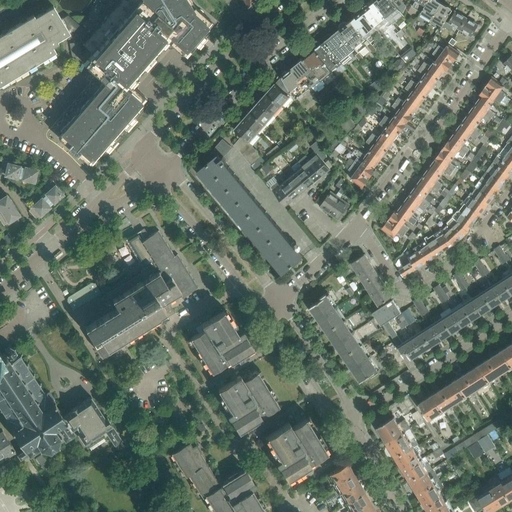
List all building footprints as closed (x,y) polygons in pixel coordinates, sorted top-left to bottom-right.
[(100,78),(57,127),(60,130),(63,132),(63,133),(59,136),(58,138),(60,139),(62,141),(63,141),(65,143),(65,144),(67,145),(71,149),(74,151),(74,152),(87,162),(90,165),(95,160),(100,153),(103,156),(136,119),(140,114),(137,111),(142,105),(147,99),(144,97),(136,89),(131,85),(136,81),(169,43),(181,54),(184,56),(189,51),(195,45),(195,44),(198,47),(206,38),(203,35),(209,29),(213,23),(210,21),(209,19),(205,16),(195,7),(194,6),(192,2),(191,0),(190,0),(120,0),(90,35),(80,26),(71,18),(68,15),(66,16),(62,18),(61,18),(69,33),(73,31),(74,32),(85,42),(82,44),(93,53),(89,59),(84,64),(87,67),(90,70),(100,78)] [(375,0),(374,1),(392,23),(395,20),(397,21),(404,15),(403,13),(401,11),(398,7),(392,0),(375,0)] [(415,0),(417,0),(413,7),(421,12),(425,6),(428,0),(415,0)] [(421,12),(421,13),(431,20),(442,3),(437,0),(436,0),(428,0),(425,6),(421,12)] [(366,3),(362,6),(362,9),(362,10),(382,33),(388,28),(389,25),(392,23),(374,1),(370,5),(369,4),(366,3)] [(402,3),(398,7),(401,11),(406,7),(402,3)] [(442,3),(432,20),(442,26),(446,21),(448,23),(460,30),(467,18),(455,11),(453,9),(452,9),(451,7),(448,6),(446,6),(442,3)] [(0,85),(6,82),(8,81),(8,82),(20,75),(19,74),(29,68),(35,64),(36,65),(48,58),(47,57),(56,52),(53,47),(58,43),(57,41),(70,33),(69,33),(61,18),(53,6),(35,17),(33,15),(0,35),(0,85)] [(355,16),(351,20),(369,41),(372,39),(375,39),(382,33),(362,10),(358,9),(354,12),(355,15),(355,16)] [(467,18),(460,30),(471,36),(478,25),(467,18)] [(343,21),(339,24),(339,25),(340,28),(340,29),(356,49),(359,52),(365,46),(366,44),(369,41),(351,20),(347,23),(347,22),(346,22),(343,21)] [(328,33),(324,36),(325,37),(325,40),(326,41),(343,63),(345,65),(353,59),(349,54),(356,49),(340,29),(333,35),(332,34),(328,33)] [(318,42),(314,45),(315,48),(315,49),(333,71),(343,63),(326,41),(322,44),(321,43),(318,42)] [(430,41),(428,44),(433,47),(436,50),(439,46),(435,43),(434,44),(430,41)] [(79,42),(69,43),(72,57),(82,55),(79,42)] [(439,46),(436,50),(453,62),(460,53),(453,48),(451,46),(450,46),(448,45),(445,50),(439,46)] [(305,58),(304,58),(321,79),(322,80),(333,71),(315,49),(306,57),(305,58)] [(436,50),(433,54),(439,58),(435,63),(447,71),(453,62),(436,50)] [(359,52),(356,55),(360,60),(364,58),(359,52)] [(511,54),(503,63),(511,72),(511,54)] [(296,65),(291,69),(300,79),(304,76),(312,86),(316,91),(317,90),(318,92),(325,86),(324,85),(325,84),(322,80),(321,79),(304,58),(303,59),(301,58),(299,60),(299,62),(298,63),(296,65)] [(420,61),(418,64),(439,79),(445,71),(445,70),(447,71),(435,63),(434,62),(431,66),(421,59),(420,61)] [(397,60),(394,64),(394,69),(399,74),(407,65),(402,60),(397,60)] [(416,66),(415,68),(419,71),(424,74),(424,75),(421,80),(432,88),(439,79),(418,64),(416,66)] [(391,68),(380,77),(389,89),(392,85),(398,78),(391,68)] [(283,75),(282,76),(292,93),(296,99),(312,86),(304,76),(300,79),(291,69),(290,70),(288,71),(287,72),(285,71),(282,73),(283,75)] [(278,80),(276,83),(290,96),(292,93),(282,76),(278,80)] [(492,77),(486,86),(498,95),(503,99),(508,102),(510,99),(505,96),(506,94),(501,90),(504,86),(502,84),(501,84),(499,82),(492,77)] [(379,79),(369,87),(376,95),(386,87),(379,79)] [(411,80),(408,84),(426,97),(432,88),(421,80),(417,84),(411,80)] [(276,83),(267,93),(281,106),(290,96),(276,83)] [(408,84),(405,88),(411,92),(408,97),(419,106),(426,97),(408,84)] [(486,86),(479,95),(481,96),(491,104),(495,99),(500,103),(503,99),(498,95),(486,86)] [(315,93),(313,94),(314,96),(318,101),(322,98),(316,92),(315,93)] [(267,93),(259,102),(273,115),(281,106),(267,93)] [(367,96),(360,102),(365,109),(373,103),(367,96)] [(396,96),(393,100),(395,102),(413,115),(419,106),(408,97),(404,102),(396,96)] [(481,96),(474,105),(486,114),(492,118),(495,120),(497,117),(498,116),(489,109),(492,105),(491,104),(481,96)] [(381,97),(378,103),(382,106),(386,101),(381,97)] [(259,102),(251,111),(265,124),(273,115),(259,102)] [(357,102),(352,106),(362,119),(367,114),(361,107),(357,102)] [(395,102),(392,106),(398,111),(395,115),(406,123),(413,115),(395,102)] [(474,105),(468,114),(479,122),(483,118),(488,122),(492,118),(486,114),(474,105)] [(251,111),(243,121),(256,133),(265,124),(251,111)] [(468,114),(461,123),(479,135),(482,138),(484,134),(485,133),(476,127),(479,122),(468,114)] [(385,115),(382,120),(400,132),(406,123),(395,115),(391,120),(385,115)] [(349,118),(340,125),(347,133),(356,126),(349,118)] [(363,120),(358,125),(362,127),(363,128),(367,123),(363,120)] [(382,120),(379,124),(385,128),(382,133),(393,141),(400,132),(382,120)] [(243,121),(234,130),(243,137),(247,140),(248,142),(249,141),(256,133),(243,121)] [(461,123),(455,131),(466,140),(470,135),(476,139),(479,135),(461,123)] [(500,123),(496,129),(500,133),(505,127),(500,123)] [(490,137),(489,137),(493,140),(498,133),(495,130),(493,132),(490,137)] [(454,132),(448,140),(466,153),(469,149),(463,145),(466,140),(455,131),(454,132)] [(373,133),(369,137),(387,150),(393,141),(382,133),(379,137),(373,133)] [(243,137),(235,145),(240,150),(249,142),(249,141),(248,142),(247,140),(243,137)] [(300,137),(295,142),(299,146),(304,142),(300,137)] [(369,137),(366,142),(372,146),(369,151),(380,159),(387,150),(369,137)] [(484,144),(484,145),(487,147),(492,140),(489,138),(486,141),(484,144)] [(338,139),(331,148),(334,151),(341,142),(338,139)] [(315,151),(308,157),(323,175),(327,172),(330,169),(326,163),(323,160),(327,156),(318,140),(311,146),(315,151)] [(448,141),(442,149),(453,158),(457,153),(462,158),(466,153),(448,140),(448,141)] [(215,157),(199,170),(284,271),(289,268),(291,266),(302,256),(225,162),(227,160),(226,159),(227,159),(225,156),(227,154),(232,148),(223,142),(213,154),(215,157)] [(249,142),(240,150),(243,155),(253,147),(249,142)] [(480,150),(478,153),(482,156),(483,157),(488,149),(483,145),(480,150)] [(253,147),(243,155),(247,160),(257,152),(253,147)] [(356,148),(353,153),(358,156),(376,169),(374,168),(380,159),(369,151),(365,155),(356,148)] [(499,154),(497,156),(511,166),(511,154),(504,148),(499,154)] [(441,150),(435,158),(447,167),(453,171),(455,167),(456,167),(450,162),(453,158),(442,149),(441,150)] [(257,152),(247,160),(251,164),(261,157),(257,152)] [(333,152),(329,156),(333,162),(338,155),(333,152)] [(279,153),(272,159),(275,163),(282,157),(279,153)] [(473,159),(472,161),(476,164),(482,156),(478,153),(476,156),(473,159)] [(300,160),(299,161),(316,181),(319,178),(323,175),(308,157),(306,155),(300,160)] [(350,158),(347,162),(349,163),(357,170),(369,178),(376,169),(358,156),(355,161),(350,158)] [(511,166),(497,156),(492,163),(509,176),(510,174),(511,171),(511,166)] [(261,157),(251,164),(255,169),(264,162),(261,157)] [(434,160),(429,167),(440,175),(444,171),(449,175),(453,171),(447,167),(435,158),(434,160)] [(0,170),(0,173),(5,174),(5,175),(17,177),(23,179),(34,182),(37,170),(26,168),(19,166),(20,166),(9,163),(10,162),(2,160),(0,170)] [(299,161),(292,167),(295,172),(308,187),(312,184),(316,181),(299,161)] [(467,168),(466,168),(472,173),(478,165),(476,164),(472,161),(471,162),(467,168)] [(268,163),(265,165),(270,172),(273,169),(268,163)] [(349,163),(345,167),(354,174),(351,179),(363,187),(369,178),(357,170),(349,163)] [(492,163),(486,171),(503,184),(509,176),(492,163)] [(265,165),(262,168),(267,174),(270,172),(265,165)] [(429,167),(422,176),(440,188),(443,184),(437,180),(440,175),(429,167)] [(462,174),(461,176),(466,180),(471,173),(466,169),(462,174)] [(486,171),(480,179),(498,191),(503,184),(486,171)] [(295,172),(288,178),(301,193),(304,190),(308,187),(295,172)] [(285,175),(278,181),(293,199),(297,196),(301,193),(288,178),(285,175)] [(422,176),(416,185),(427,193),(431,189),(436,193),(440,188),(422,176)] [(457,181),(455,184),(457,185),(458,186),(464,179),(460,177),(458,180),(457,181)] [(480,179),(475,186),(476,187),(492,199),(498,191),(480,179)] [(278,181),(270,187),(273,191),(285,206),(290,202),(293,199),(278,181)] [(344,183),(339,192),(343,195),(347,188),(344,183)] [(454,195),(459,187),(458,186),(457,185),(455,184),(450,191),(449,192),(454,195)] [(416,185),(410,194),(427,206),(430,208),(432,206),(432,205),(429,203),(430,202),(424,198),(427,193),(416,185)] [(33,206),(28,210),(37,220),(43,215),(41,214),(49,207),(54,202),(54,203),(63,195),(55,186),(46,194),(45,192),(40,196),(41,198),(33,206)] [(471,192),(469,194),(486,207),(492,199),(476,187),(472,193),(471,192)] [(331,191),(320,207),(329,213),(340,198),(343,195),(339,192),(336,195),(331,191)] [(445,197),(444,199),(448,202),(453,195),(449,192),(447,194),(445,197)] [(410,194),(403,202),(415,211),(418,206),(423,210),(427,206),(410,194)] [(469,194),(467,196),(471,199),(470,201),(471,202),(468,206),(481,215),(486,207),(469,194)] [(0,220),(3,226),(4,225),(19,215),(7,196),(0,200),(0,220)] [(339,220),(350,205),(340,198),(329,213),(339,220)] [(441,203),(439,205),(443,209),(444,208),(448,202),(444,199),(441,203)] [(403,202),(397,211),(407,219),(414,224),(417,220),(411,216),(415,211),(403,202)] [(462,205),(459,210),(474,222),(480,214),(480,215),(481,215),(468,206),(463,202),(461,205),(462,205)] [(395,210),(388,219),(410,235),(412,232),(413,231),(403,224),(407,219),(397,211),(395,210)] [(432,215),(430,218),(432,220),(438,214),(435,210),(434,212),(432,215)] [(458,210),(452,217),(468,231),(474,222),(459,210),(458,210)] [(452,217),(447,222),(448,224),(461,238),(468,232),(468,231),(452,217)] [(388,219),(382,228),(394,237),(397,232),(407,239),(408,238),(410,235),(388,219)] [(448,224),(441,230),(454,245),(461,238),(448,224)] [(111,311),(85,327),(95,342),(94,343),(101,356),(110,351),(109,348),(127,337),(136,332),(159,317),(160,319),(161,319),(168,315),(168,314),(164,308),(169,305),(170,305),(171,304),(170,304),(176,300),(176,301),(177,300),(182,296),(183,297),(198,287),(198,286),(197,286),(194,281),(194,280),(193,280),(190,274),(190,273),(189,274),(186,268),(186,267),(185,267),(182,262),(182,261),(181,260),(181,261),(178,255),(177,254),(174,256),(171,250),(171,249),(170,250),(167,244),(167,243),(166,243),(163,238),(163,237),(163,236),(162,237),(159,231),(158,230),(147,237),(143,230),(136,235),(129,240),(128,238),(125,240),(126,242),(127,242),(130,248),(130,249),(131,249),(134,254),(134,255),(135,255),(136,256),(138,261),(138,262),(139,261),(142,267),(142,268),(142,272),(141,272),(141,273),(138,275),(136,276),(135,276),(134,277),(129,280),(128,281),(122,284),(121,285),(122,285),(116,289),(116,288),(115,289),(112,291),(103,296),(102,297),(111,311)] [(441,230),(435,234),(445,250),(453,244),(454,245),(441,230)] [(428,236),(425,237),(427,240),(437,256),(436,255),(445,250),(435,234),(429,238),(428,236)] [(427,240),(419,246),(429,261),(437,256),(427,240)] [(403,245),(397,252),(401,255),(407,248),(403,245)] [(499,245),(494,249),(500,258),(503,256),(505,255),(499,245)] [(415,252),(413,254),(421,266),(426,263),(429,261),(419,246),(413,249),(415,252)] [(365,254),(351,263),(365,284),(379,275),(365,254)] [(405,267),(399,270),(403,276),(408,273),(408,274),(421,266),(413,254),(408,257),(411,261),(404,266),(405,267)] [(479,258),(474,262),(480,271),(483,270),(485,268),(479,258)] [(460,284),(462,283),(465,281),(459,271),(454,275),(460,284)] [(379,275),(365,284),(378,305),(391,297),(392,296),(387,289),(383,282),(379,275)] [(511,293),(504,280),(493,287),(502,300),(504,299),(506,298),(511,293)] [(68,297),(67,301),(73,310),(101,293),(95,283),(91,282),(68,297)] [(435,286),(433,288),(434,291),(439,298),(441,296),(444,294),(441,289),(440,288),(438,285),(435,286)] [(493,287),(483,293),(492,307),(499,302),(501,301),(502,300),(493,287)] [(310,307),(320,321),(327,331),(346,318),(328,292),(320,298),(321,299),(310,307)] [(483,293),(473,300),(482,313),(484,312),(485,311),(492,307),(483,293)] [(378,305),(372,309),(374,311),(393,299),(391,297),(378,305)] [(419,297),(413,301),(420,310),(422,308),(425,307),(419,297)] [(393,299),(374,311),(378,318),(397,306),(393,299)] [(473,300),(463,306),(472,320),(479,315),(480,314),(482,313),(473,300)] [(461,303),(451,309),(453,312),(452,313),(461,327),(464,325),(465,324),(472,320),(463,306),(461,303)] [(388,320),(401,312),(397,306),(378,318),(381,324),(384,323),(388,320)] [(408,309),(401,313),(402,315),(405,319),(408,324),(409,325),(416,321),(408,309)] [(190,338),(188,340),(191,345),(194,343),(202,357),(199,358),(205,368),(208,366),(212,373),(224,365),(230,362),(230,363),(237,359),(239,362),(247,357),(245,354),(247,353),(254,349),(245,334),(245,333),(244,330),(243,330),(238,333),(234,327),(236,325),(230,315),(228,317),(224,310),(210,319),(209,319),(205,322),(201,324),(205,329),(198,333),(191,338),(190,338)] [(452,313),(443,319),(452,333),(459,328),(460,327),(461,327),(452,313)] [(327,331),(337,346),(344,356),(363,343),(346,318),(327,331)] [(443,319),(433,325),(442,339),(443,338),(445,337),(452,333),(443,319)] [(388,320),(384,323),(399,347),(403,344),(388,320)] [(433,325),(423,332),(432,346),(438,341),(440,340),(442,339),(433,325)] [(423,332),(412,338),(421,352),(423,351),(425,350),(432,346),(423,332)] [(403,344),(399,347),(405,356),(408,354),(411,359),(418,354),(420,353),(421,352),(412,338),(403,344)] [(344,356),(354,371),(361,381),(372,374),(373,375),(381,370),(363,343),(344,356)] [(499,352),(488,359),(498,375),(511,365),(511,346),(511,344),(501,351),(499,352)] [(0,407),(1,408),(0,408),(0,410),(2,410),(7,418),(4,420),(5,421),(4,422),(9,431),(10,430),(12,432),(13,431),(17,437),(15,438),(18,442),(19,441),(23,447),(23,448),(24,450),(17,454),(20,459),(26,455),(28,454),(29,456),(39,450),(40,451),(41,449),(49,450),(49,453),(51,453),(50,450),(57,446),(59,447),(60,445),(59,444),(64,440),(65,441),(75,435),(75,434),(72,429),(76,427),(80,432),(77,434),(78,434),(87,448),(104,437),(107,435),(114,445),(117,444),(119,442),(121,441),(113,428),(111,426),(112,425),(108,419),(107,417),(105,418),(91,396),(82,402),(75,407),(71,410),(63,416),(61,413),(63,412),(60,408),(58,409),(54,403),(55,403),(49,394),(47,391),(45,393),(39,385),(41,383),(40,382),(38,383),(33,375),(35,374),(34,372),(33,373),(28,365),(28,364),(27,363),(25,364),(19,356),(22,354),(21,353),(18,347),(18,346),(14,348),(10,347),(10,345),(9,345),(9,347),(6,349),(4,348),(4,349),(5,350),(5,352),(3,353),(2,353),(1,354),(0,351),(0,407)] [(476,367),(464,374),(474,390),(498,375),(488,359),(478,365),(476,367)] [(232,381),(218,390),(222,397),(219,399),(225,408),(228,406),(232,413),(227,416),(227,417),(229,419),(230,420),(230,419),(239,434),(246,429),(248,432),(257,426),(255,424),(263,419),(262,418),(279,407),(275,400),(277,398),(272,389),(269,390),(261,377),(264,376),(260,371),(258,372),(244,381),(240,376),(236,378),(233,381),(232,381)] [(452,382),(441,389),(451,405),(461,399),(464,403),(469,400),(466,396),(474,390),(464,374),(455,380),(452,382)] [(429,397),(419,404),(429,419),(431,423),(445,415),(442,411),(451,405),(441,389),(432,395),(429,397)] [(511,410),(445,453),(444,453),(447,458),(511,417),(511,410)] [(418,411),(413,414),(418,423),(424,420),(418,411)] [(299,416),(295,419),(298,423),(306,418),(303,413),(301,415),(299,416)] [(395,416),(377,427),(386,441),(388,445),(395,456),(405,451),(405,452),(406,452),(414,447),(418,445),(414,438),(411,440),(406,431),(400,422),(399,423),(395,416)] [(280,427),(266,436),(271,443),(268,444),(274,454),(276,452),(280,458),(278,460),(276,462),(275,462),(277,465),(278,466),(279,465),(288,479),(294,476),(296,478),(305,472),(303,470),(311,465),(310,464),(327,453),(323,446),(326,445),(320,435),(317,437),(309,423),(312,422),(308,417),(306,418),(298,423),(295,425),(292,427),(289,422),(288,422),(284,424),(280,427)] [(195,428),(198,433),(206,428),(203,423),(195,428)] [(0,459),(15,450),(2,431),(0,432),(0,459)] [(494,431),(489,434),(493,440),(498,437),(494,431)] [(140,443),(135,435),(128,439),(133,447),(140,443)] [(485,438),(480,442),(485,450),(490,446),(485,438)] [(477,442),(468,448),(475,459),(484,453),(477,442)] [(190,443),(171,454),(176,461),(173,463),(178,473),(182,471),(186,477),(189,475),(193,482),(190,484),(195,494),(199,491),(203,498),(205,496),(209,503),(207,504),(211,511),(215,511),(266,511),(262,505),(265,504),(259,494),(256,496),(252,489),(257,486),(255,483),(254,482),(254,483),(245,468),(244,469),(238,473),(236,471),(227,476),(228,479),(223,482),(220,478),(218,479),(219,479),(217,480),(214,475),(214,474),(213,474),(207,464),(207,463),(206,463),(200,453),(201,452),(196,445),(195,445),(192,447),(190,443)] [(405,451),(395,456),(402,468),(405,472),(409,479),(419,474),(420,475),(432,468),(426,457),(423,459),(422,458),(419,453),(417,454),(414,447),(406,452),(405,452),(405,451)] [(440,448),(433,452),(436,458),(444,453),(440,448)] [(43,469),(44,469),(49,465),(50,465),(42,453),(35,458),(43,469)] [(348,463),(329,474),(345,501),(364,490),(361,484),(360,485),(359,485),(358,483),(351,471),(350,470),(351,469),(348,463)] [(511,465),(510,467),(498,474),(502,481),(507,489),(505,490),(511,499),(511,498),(511,465)] [(419,474),(409,479),(417,492),(419,495),(426,507),(436,501),(434,500),(442,495),(439,490),(444,487),(440,480),(433,468),(432,468),(420,475),(419,474)] [(461,468),(456,471),(460,478),(461,477),(465,475),(461,468)] [(491,488),(479,496),(488,511),(490,511),(498,507),(503,504),(511,499),(505,490),(507,489),(502,481),(491,488)] [(364,490),(345,501),(351,511),(377,511),(376,511),(375,511),(368,499),(367,497),(368,496),(364,490)] [(327,502),(338,496),(335,491),(324,498),(326,501),(327,502)] [(436,501),(426,507),(429,511),(452,511),(452,510),(442,495),(434,500),(436,501)] [(477,495),(471,499),(476,507),(479,508),(483,505),(477,495)]
